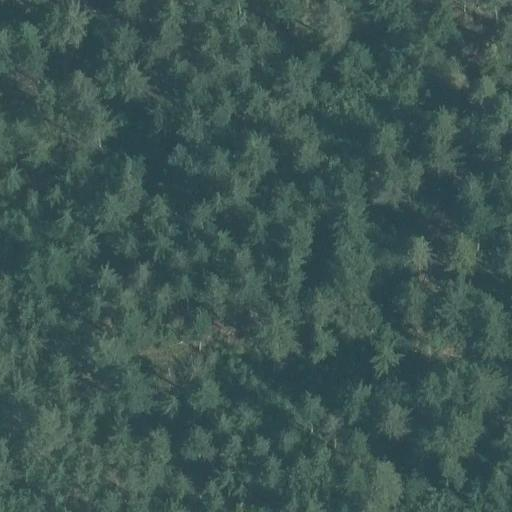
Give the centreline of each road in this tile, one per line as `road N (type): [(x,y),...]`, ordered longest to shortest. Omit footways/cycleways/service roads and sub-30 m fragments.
road 1 (track): [(438,226),(23,4),(0,3)]
road 2 (track): [(388,511),(438,226)]
road 3 (track): [(438,226),(476,0)]
